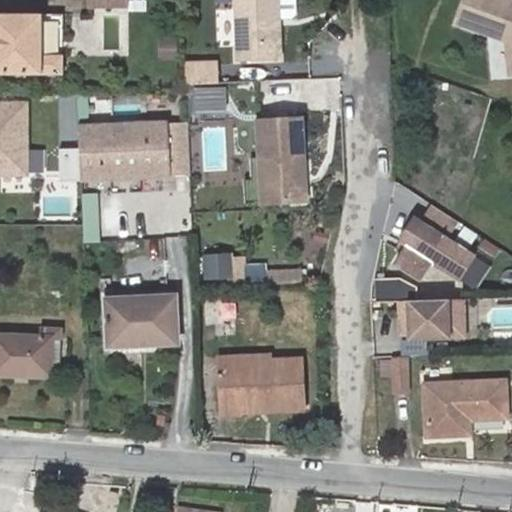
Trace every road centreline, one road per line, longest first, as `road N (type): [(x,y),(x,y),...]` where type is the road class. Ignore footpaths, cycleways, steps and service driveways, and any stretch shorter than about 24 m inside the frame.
road 1 (unclassified): [(355,0),(373,161),(345,281),(351,475)]
road 2 (unclassified): [(288,471),(0,451)]
road 3 (unclassified): [(511,497),(351,475)]
